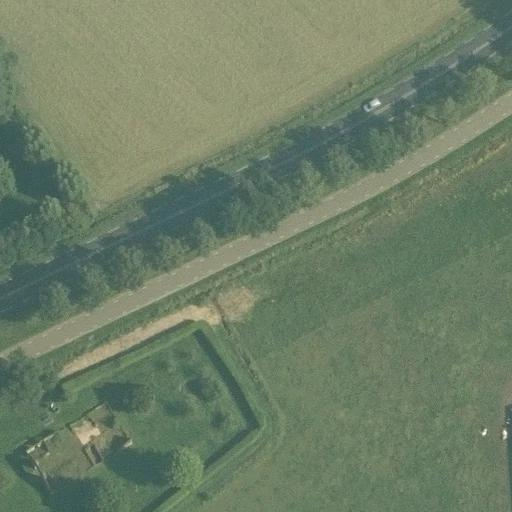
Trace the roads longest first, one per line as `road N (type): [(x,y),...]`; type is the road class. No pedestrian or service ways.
road 1 (primary): [(0,296),(265,170),(511,24)]
road 2 (unclassified): [(0,366),(333,207),(511,100)]
